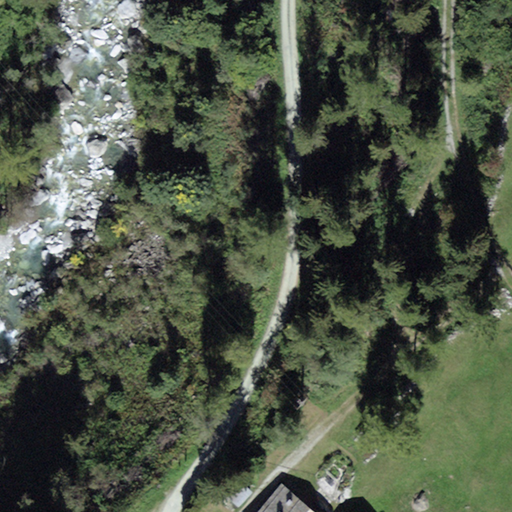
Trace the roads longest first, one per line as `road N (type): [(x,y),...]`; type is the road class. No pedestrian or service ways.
road 1 (track): [(446,0),(449,113),(410,241),(395,355),(243,511)]
road 2 (track): [(175,511),(267,362),(286,301),(298,151),(290,0)]
road 3 (track): [(449,113),(481,228),(511,278)]
